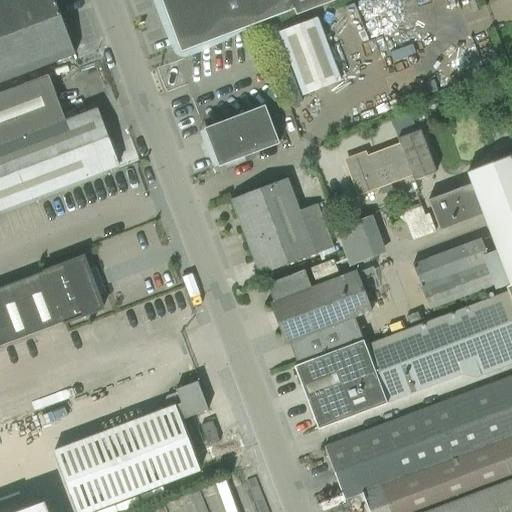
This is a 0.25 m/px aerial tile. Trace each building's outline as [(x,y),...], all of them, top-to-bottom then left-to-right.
[(0,0),(0,83),(75,55),(54,0),(0,0)] [(296,15),(334,0),(161,0),(182,52),(292,10),(296,15)] [(304,95),(341,81),(318,18),(280,32),(304,95)] [(295,80),(284,84),(292,107),(303,102),(295,80)] [(65,122),(49,82),(0,101),(0,211),(118,166),(96,110),(65,122)] [(220,166),(280,144),(265,106),(205,129),(220,166)] [(401,143),(347,164),(359,196),(380,188),(382,194),(394,190),(391,184),(413,176),(415,181),(436,172),(427,147),(420,130),(410,134),(399,138),(401,143)] [(472,184),(484,214),(484,215),(511,285),(511,284),(511,155),(468,172),(472,184)] [(261,274),(335,247),(318,204),(301,210),(288,178),(232,200),(261,274)] [(472,184),(429,200),(441,231),(484,215),(484,214),(472,184)] [(421,206),(398,214),(402,224),(406,222),(413,240),(435,232),(428,213),(425,215),(421,206)] [(350,266),(378,256),(364,218),(336,229),(350,266)] [(429,309),(499,283),(482,239),(413,265),(429,309)] [(84,257),(63,265),(0,288),(0,346),(102,307),(84,257)] [(333,260),(311,269),(316,283),(339,274),(333,260)] [(355,318),(372,312),(357,270),(311,287),(305,270),(267,285),(274,301),(271,303),(287,344),(290,343),(298,365),(363,340),(355,318)] [(294,367),(319,429),(462,375),(477,378),(511,363),(511,288),(365,345),(363,340),(294,367)] [(511,511),(511,376),(325,447),(345,499),(362,493),(370,511),(511,511)] [(182,402),(176,405),(54,451),(76,511),(91,511),(201,471),(185,428),(190,427),(187,418),(206,409),(197,382),(177,389),(182,402)] [(209,445),(220,441),(212,421),(201,426),(209,445)]
